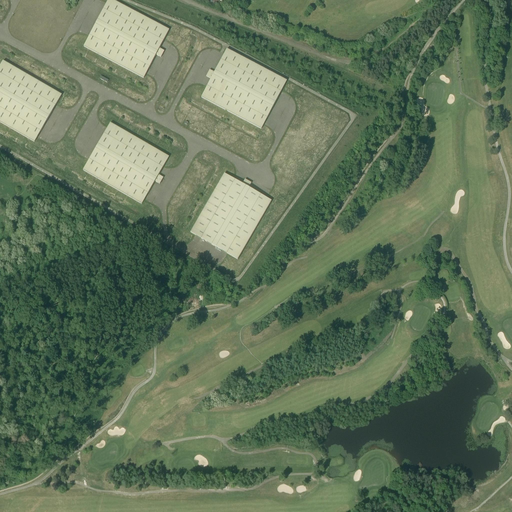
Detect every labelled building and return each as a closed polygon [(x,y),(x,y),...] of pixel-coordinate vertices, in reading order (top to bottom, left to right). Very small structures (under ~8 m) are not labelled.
[(169,31),(111,0),(108,0),(84,47),(144,78),(156,55),(161,58),(165,51),(160,49),(169,31)] [(287,81),(227,50),(214,73),(209,70),(206,77),(211,79),(201,98),(261,129),(287,81)] [(61,95),(3,62),(0,66),(0,122),(34,142),(61,95)] [(169,157),(110,123),(83,170),(141,205),(155,181),(160,184),(163,178),(159,175),(169,157)] [(243,184),(224,174),(191,233),(238,260),(271,201),(249,188),(252,183),(245,180),(243,184)]
